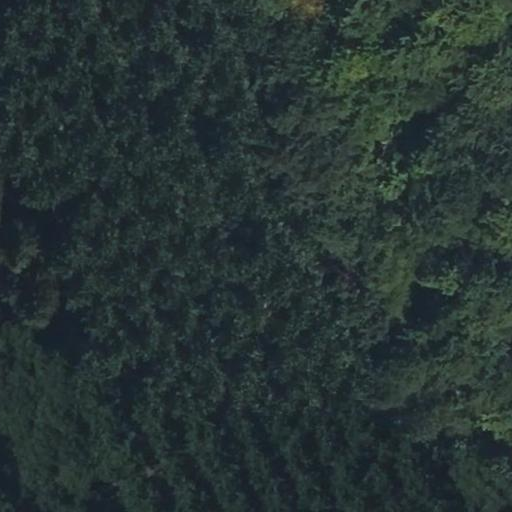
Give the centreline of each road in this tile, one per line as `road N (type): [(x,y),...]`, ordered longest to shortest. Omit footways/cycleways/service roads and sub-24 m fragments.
road 1 (track): [(201,511),(0,71),(0,0)]
road 2 (track): [(186,0),(0,28)]
